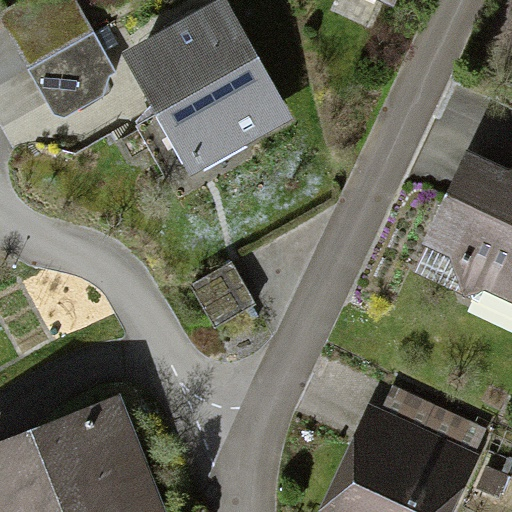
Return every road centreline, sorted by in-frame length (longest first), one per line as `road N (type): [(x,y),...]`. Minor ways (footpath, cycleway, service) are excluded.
road 1 (residential): [(215,456),(264,401),(460,0)]
road 2 (residential): [(0,217),(36,247),(105,275),(215,456)]
